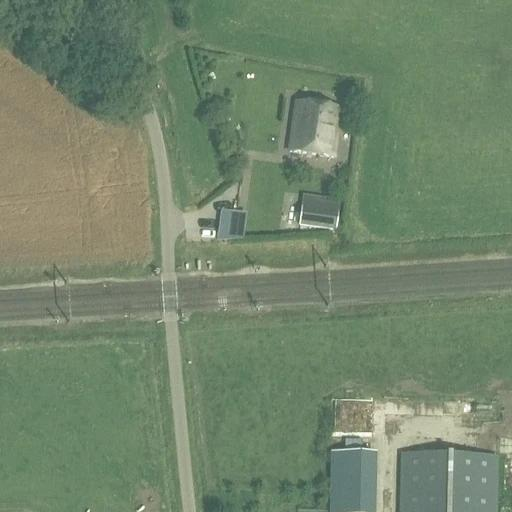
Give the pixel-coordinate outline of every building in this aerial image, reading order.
[(339,109),(296,103),(289,153),(332,158),(339,109)] [(337,213),(301,208),(298,226),(335,232),(337,213)] [(221,211),(216,242),(229,241),(233,213),(221,211)] [(373,511),(375,454),(330,453),(329,511),(298,511),(297,511),(373,511)] [(401,455),(399,511),(494,511),(496,458),(401,455)]
